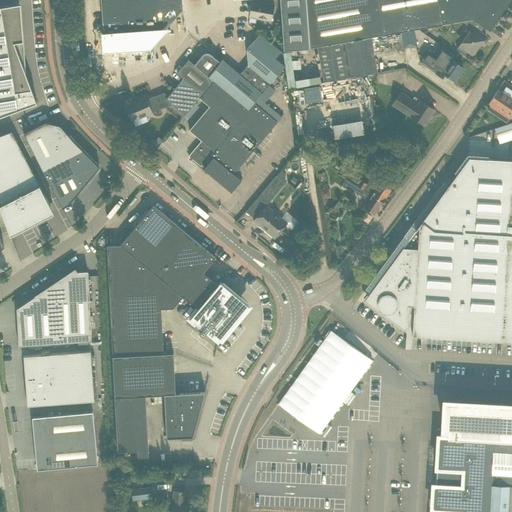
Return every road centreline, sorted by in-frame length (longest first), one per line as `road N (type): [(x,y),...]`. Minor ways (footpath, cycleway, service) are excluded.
road 1 (unclassified): [(325,290),(429,165),(511,45)]
road 2 (unclassified): [(325,290),(428,381),(511,387)]
road 3 (unclassified): [(142,167),(88,232),(0,293)]
road 4 (unclassified): [(84,107),(155,74),(187,46),(200,18),(198,0)]
road 5 (secondary): [(255,258),(142,167)]
road 6 (secondary): [(264,377),(234,433),(219,511)]
